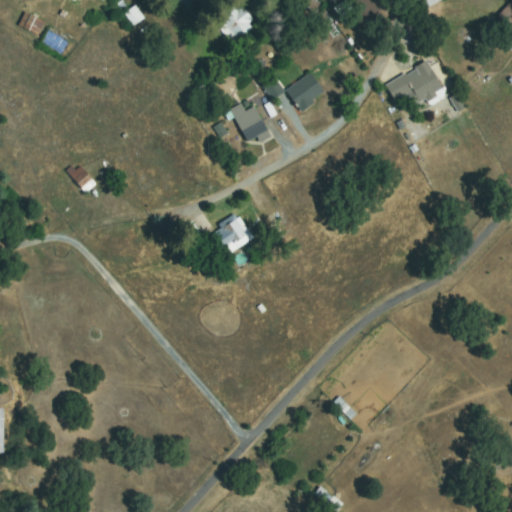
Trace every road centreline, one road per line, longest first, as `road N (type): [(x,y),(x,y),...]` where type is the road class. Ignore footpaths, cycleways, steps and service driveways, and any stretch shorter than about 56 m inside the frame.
road 1 (residential): [(511,211),(450,278),(361,325),(190,511)]
road 2 (residential): [(175,219),(305,156),(345,123),(371,55),(359,0)]
